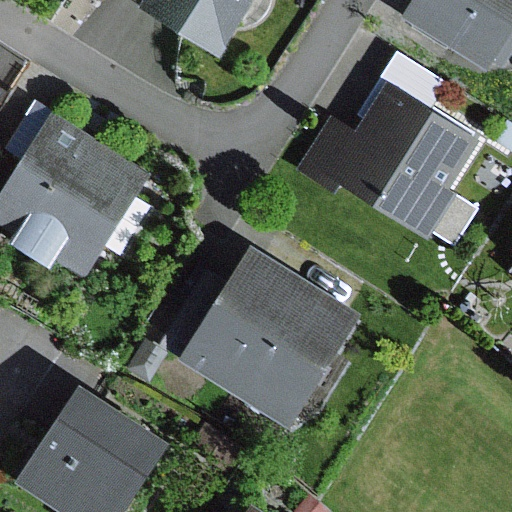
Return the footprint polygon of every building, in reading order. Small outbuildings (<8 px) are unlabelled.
[(255,0),(154,0),(152,4),(224,50),(255,0)] [(511,0),(411,0),(406,9),(493,64),(498,57),(507,63),(511,54),(511,0)] [(360,125),(331,171),(432,234),(461,189),(450,183),(481,133),(391,77),(360,125)] [(331,171),(360,125),(331,107),(298,160),(327,178),(331,171)] [(156,169),(58,108),(0,199),(0,214),(91,271),(156,169)] [(366,309),(258,242),(236,277),(192,350),(300,416),(366,309)] [(192,350),(236,277),(210,261),(166,335),(192,350)] [(129,511),(181,439),(89,376),(23,471),(82,511),(129,511)] [(209,421),(193,444),(230,469),(246,446),(209,421)] [(312,492),(298,510),(300,511),(328,511),(332,508),(312,492)] [(276,511),(257,498),(247,511),(276,511)]
